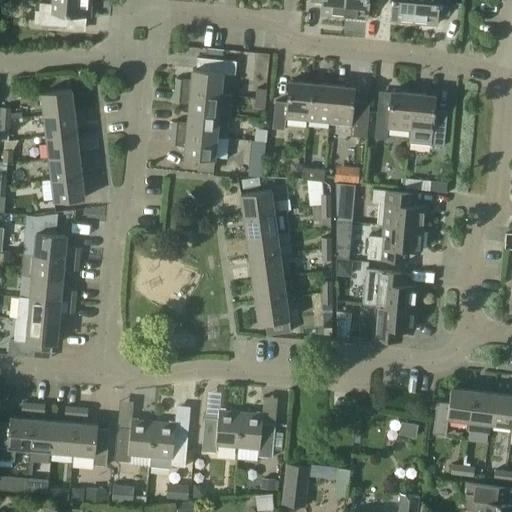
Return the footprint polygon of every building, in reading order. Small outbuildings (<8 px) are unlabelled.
[(35,11),(34,24),(67,26),(67,15),(86,16),(90,16),(91,0),(52,0),(52,4),(40,3),(39,11),(35,11)] [(344,17),(345,0),(311,0),(323,1),(322,15),(344,17)] [(345,0),(344,17),(367,19),(369,0),(371,0),(370,0),(345,0)] [(390,0),(391,2),(393,2),(391,21),(414,23),(415,0),(390,0)] [(415,0),(414,23),(437,25),(438,14),(449,15),(450,3),(450,0),(415,0)] [(198,58),(196,70),(193,69),(192,80),(177,79),(176,90),(221,94),(223,73),(235,74),(237,61),(198,58)] [(285,119),(286,119),(308,121),(311,83),(289,81),(287,102),(275,101),(273,129),(284,130),(285,119)] [(311,83),(308,121),(329,123),(333,85),(311,83)] [(354,102),(355,87),(333,85),(329,123),(351,125),(350,137),(366,138),(369,103),(354,102)] [(44,115),(75,112),(72,90),(41,93),(44,115)] [(233,96),(221,95),(221,94),(176,90),(175,101),(189,103),(188,113),(219,116),(231,117),(233,96)] [(377,112),(374,139),(387,140),(388,129),(410,131),(414,93),(392,91),(392,92),(390,113),(377,112)] [(410,131),(409,143),(430,146),(444,147),(447,111),(435,110),(436,95),(414,93),(410,131)] [(0,118),(10,119),(10,107),(0,107),(0,118)] [(75,112),(44,115),(46,137),(77,133),(75,112)] [(217,137),(219,116),(188,113),(187,123),(175,122),(174,133),(217,137)] [(10,119),(0,118),(0,130),(9,131),(10,119)] [(77,133),(46,137),(49,158),(79,155),(77,133)] [(214,172),(215,160),(217,137),(174,133),(173,145),(185,146),(184,157),(198,158),(197,171),(214,172)] [(252,141),(249,175),(263,176),(266,142),(252,141)] [(3,151),(3,163),(12,163),(13,152),(3,151)] [(79,155),(49,158),(51,180),(82,176),(79,155)] [(332,166),(332,182),(357,183),(358,167),(332,166)] [(302,180),(324,182),(325,169),(303,168),(302,180)] [(51,180),(42,181),(44,201),(54,199),(54,202),(85,198),(82,176),(51,180)] [(405,188),(429,190),(430,180),(406,178),(405,188)] [(373,189),(372,203),(380,204),(378,224),(383,225),(423,229),(425,207),(413,206),(414,193),(398,192),(373,189)] [(271,190),(241,194),(244,216),(274,212),(286,210),(291,210),(289,199),(277,201),(277,203),(273,203),(271,190)] [(320,206),(331,206),(331,194),(320,194),(320,206)] [(331,206),(320,206),(320,217),(331,217),(331,206)] [(274,212),(244,216),(247,238),(277,233),(289,232),(286,210),(274,212)] [(67,235),(56,234),(58,213),(37,217),(26,216),(23,254),(65,258),(65,257),(70,258),(79,259),(80,248),(66,246),(67,235)] [(408,262),(409,250),(421,251),(423,229),(383,225),(382,237),(368,236),(367,259),(408,262)] [(250,259),(280,255),(277,233),(247,238),(250,259)] [(321,249),(332,249),(331,238),(321,238),(321,249)] [(332,249),(321,249),(321,261),(332,261),(332,249)] [(23,254),(21,276),(32,277),(32,276),(63,279),(64,269),(78,270),(79,259),(70,258),(65,257),(65,258),(23,254)] [(253,281),(283,276),(280,255),(250,259),(253,281)] [(364,291),(363,303),(376,304),(416,308),(418,286),(407,285),(408,273),(391,271),(366,269),(364,291)] [(30,298),(61,300),(63,279),(32,276),(32,277),(30,298)] [(255,302),(286,298),(283,276),(253,281),(255,302)] [(322,293),(332,293),(332,281),(322,281),(322,293)] [(66,301),(76,302),(77,291),(67,290),(66,301)] [(332,293),(322,293),(322,304),(332,304),(332,293)] [(18,297),(17,318),(59,322),(60,312),(65,312),(66,301),(61,300),(30,298),(18,297)] [(286,298),(256,302),(259,324),(265,323),(267,335),(291,332),(289,320),(286,298)] [(76,302),(66,301),(65,312),(75,313),(76,302)] [(395,341),(396,329),(414,330),(416,308),(376,304),(374,325),(361,324),(360,338),(395,341)] [(333,311),(333,335),(348,336),(348,312),(333,311)] [(17,318),(15,340),(10,340),(9,355),(42,358),(44,343),(57,344),(59,322),(17,318)] [(469,421),(473,390),(451,388),(449,403),(437,402),(433,434),(446,435),(448,418),(469,421)] [(469,421),(468,431),(489,434),(490,424),(494,393),(473,390),(469,421)] [(511,395),(494,393),(490,424),(511,426),(511,425),(511,395)] [(22,412),(33,413),(34,404),(23,403),(22,412)] [(44,414),(45,405),(34,404),(33,413),(44,414)] [(65,415),(76,416),(77,408),(66,407),(65,415)] [(88,409),(77,408),(76,416),(87,417),(88,409)] [(216,452),(216,445),(238,447),(241,412),(219,410),(218,419),(205,418),(202,451),(216,452)] [(275,424),(262,423),(263,414),(241,412),(238,447),(258,449),(257,456),(272,457),(275,424)] [(0,460),(14,461),(16,448),(30,449),(33,419),(10,417),(10,422),(0,421),(0,460)] [(33,419),(30,449),(51,451),(54,421),(33,419)] [(129,462),(129,455),(150,457),(153,422),(131,420),(130,428),(117,427),(114,461),(129,462)] [(54,421),(51,451),(73,453),(76,423),(54,421)] [(187,433),(175,432),(175,424),(153,422),(150,457),(149,467),(170,469),(170,466),(184,467),(187,433)] [(109,429),(97,428),(98,425),(76,423),(73,453),(94,455),(93,465),(106,466),(109,429)] [(485,462),(501,464),(502,447),(487,446),(485,462)] [(305,507),(310,466),(286,463),(281,504),(305,507)] [(462,476),(463,465),(451,464),(450,474),(462,476)] [(463,465),(462,476),(473,477),(474,467),(463,465)] [(346,497),(350,469),(337,467),(333,496),(346,497)] [(505,481),(506,471),(495,469),(494,479),(505,481)] [(0,489),(26,491),(27,477),(0,474),(0,489)] [(511,511),(511,503),(495,502),(497,486),(466,482),(463,505),(468,510),(476,511),(511,511)] [(189,485),(167,484),(167,498),(188,499),(189,485)] [(132,501),(134,487),(114,485),(112,499),(132,501)] [(67,490),(59,489),(58,499),(66,500),(67,490)] [(253,509),(272,510),(273,493),(253,492),(253,509)] [(400,493),(397,511),(417,511),(419,495),(400,493)]
